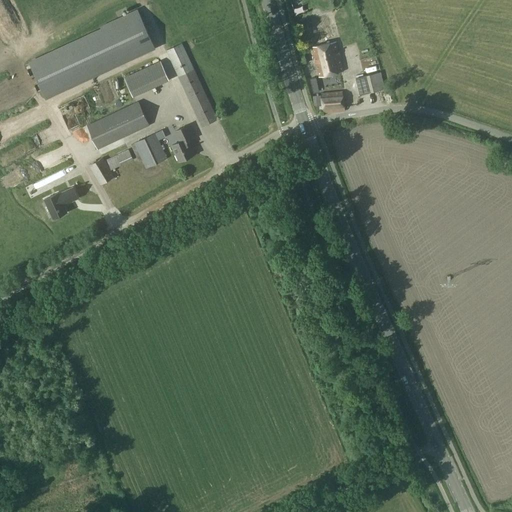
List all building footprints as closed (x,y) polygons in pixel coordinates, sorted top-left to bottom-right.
[(101,27),(103,30),(30,63),(43,91),(151,40),(137,10),(101,27)] [(344,48),(354,45),(346,22),(336,25),(344,48)] [(311,47),(318,77),(344,71),(336,41),(311,47)] [(180,43),(167,49),(202,126),(217,119),(180,43)] [(133,96),(169,80),(161,62),(125,78),(133,96)] [(385,90),(380,70),(353,77),(358,97),(385,90)] [(345,111),(343,91),(320,93),(323,113),(345,111)] [(80,109),(87,107),(83,95),(76,97),(80,109)] [(71,99),(56,107),(67,128),(74,124),(70,118),(79,114),(71,99)] [(139,101),(86,125),(97,149),(149,125),(139,101)] [(179,161),(194,154),(188,141),(194,138),(188,125),(174,131),(178,142),(172,145),(179,161)] [(131,145),(138,161),(142,159),(146,168),(167,158),(155,132),(134,143),(131,145)] [(101,185),(114,177),(110,170),(133,160),(128,149),(104,160),(102,157),(89,165),(101,185)] [(50,174),(55,185),(66,180),(61,169),(50,174)] [(58,193),(44,199),(53,218),(67,212),(63,205),(78,198),(73,187),(58,194),(58,193)]
